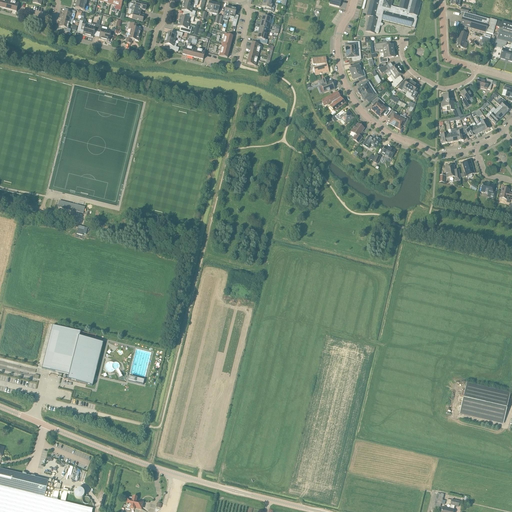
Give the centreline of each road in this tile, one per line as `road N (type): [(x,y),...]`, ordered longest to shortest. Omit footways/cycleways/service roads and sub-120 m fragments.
road 1 (tertiary): [(320,511),(157,468),(0,406)]
road 2 (residential): [(474,148),(435,153),(387,131),(355,103),(337,52),(353,0)]
road 3 (residential): [(78,40),(147,55),(169,0)]
